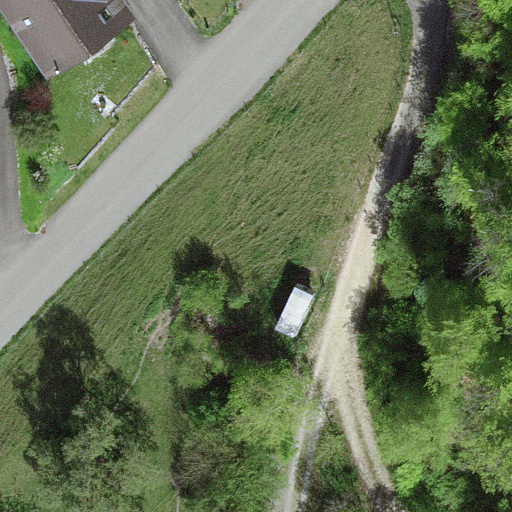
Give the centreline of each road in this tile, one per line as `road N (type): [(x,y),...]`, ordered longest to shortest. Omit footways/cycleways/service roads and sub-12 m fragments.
road 1 (track): [(430,0),(424,81),(350,285),(344,379),(359,446),(390,511)]
road 2 (residential): [(0,313),(288,0)]
